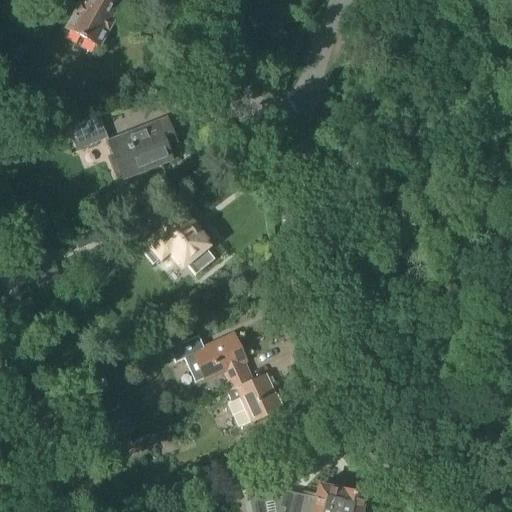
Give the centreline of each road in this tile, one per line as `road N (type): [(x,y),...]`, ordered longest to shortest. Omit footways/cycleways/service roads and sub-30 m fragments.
road 1 (residential): [(452,511),(361,428),(332,375),(305,312),(288,193),(265,123)]
road 2 (unclassified): [(76,511),(0,309)]
road 3 (residential): [(265,123),(305,93),(340,0)]
road 4 (residential): [(265,123),(193,0)]
